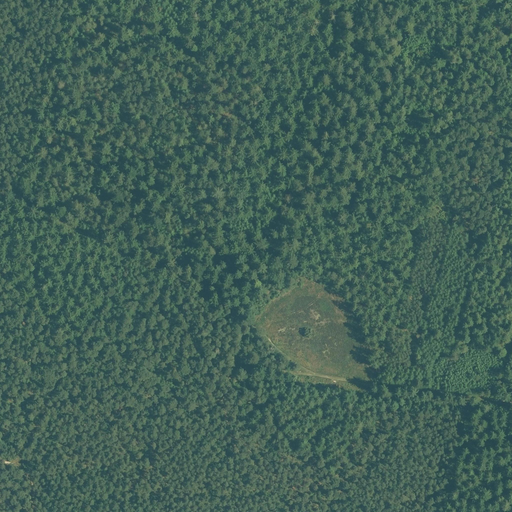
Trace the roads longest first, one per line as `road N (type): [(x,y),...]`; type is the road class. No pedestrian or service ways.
road 1 (track): [(511,404),(312,376),(247,324)]
road 2 (track): [(203,294),(282,30)]
road 3 (track): [(223,400),(236,451),(291,490),(338,482),(392,501),(424,493)]
road 4 (track): [(0,263),(66,362),(15,460)]
road 5 (track): [(203,294),(11,195)]
road 6 (track): [(71,0),(11,195)]
